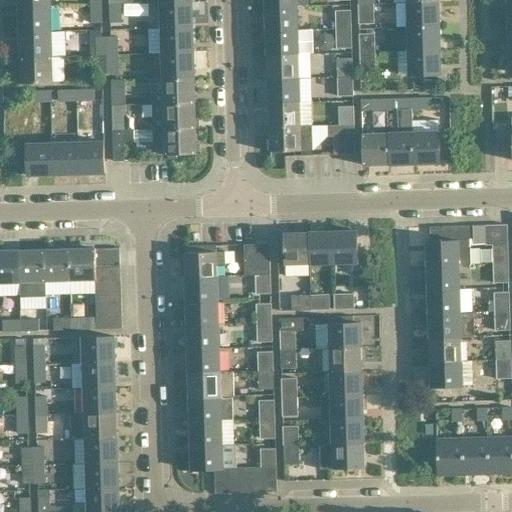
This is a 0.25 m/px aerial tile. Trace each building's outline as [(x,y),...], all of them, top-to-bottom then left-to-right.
[(193,27),(192,1),(161,2),(162,27),(193,27)] [(440,24),(439,1),(408,2),(409,25),(440,24)] [(374,22),(374,3),(359,4),(360,23),(374,22)] [(104,22),(103,4),(90,5),(91,23),(104,22)] [(52,30),(51,5),(20,6),(21,31),(52,30)] [(122,23),(121,5),(111,5),(112,23),(122,23)] [(299,29),(298,5),(267,6),(267,30),(299,29)] [(351,29),(351,10),(337,10),(337,29),(351,29)] [(440,48),(440,24),(409,25),(409,49),(440,48)] [(194,52),(193,27),(162,27),(162,53),(194,52)] [(299,29),(267,30),(268,54),(299,53),(310,53),(309,29),(299,29)] [(352,47),(351,29),(337,29),(338,48),(352,47)] [(53,55),(52,30),(21,31),(22,56),(53,55)] [(360,34),(361,52),(375,52),(374,33),(360,34)] [(119,53),(118,36),(107,37),(108,53),(119,53)] [(108,53),(107,37),(96,37),(97,54),(108,53)] [(441,72),(440,48),(409,49),(410,73),(441,72)] [(195,77),(194,52),(162,53),(163,77),(195,77)] [(375,71),(375,52),(361,52),(361,71),(375,71)] [(108,72),(108,53),(97,54),(97,72),(108,72)] [(120,72),(119,53),(108,53),(108,72),(120,72)] [(300,77),(299,53),(268,54),(269,78),(300,77)] [(53,81),(53,55),(22,56),(22,82),(53,81)] [(353,75),(352,58),(337,58),(338,76),(353,75)] [(353,95),(353,75),(338,76),(338,96),(353,95)] [(195,102),(195,77),(163,77),(163,92),(152,93),(153,103),(164,103),(195,102)] [(301,100),(300,77),(269,78),(270,101),(301,100)] [(124,103),(123,87),(112,87),(113,104),(124,103)] [(94,88),(76,89),(77,101),(95,101),(94,88)] [(77,101),(76,89),(59,90),(59,101),(77,101)] [(51,100),(50,90),(32,91),(32,101),(51,100)] [(413,109),(413,97),(395,98),(395,109),(413,109)] [(432,108),(432,97),(413,97),(413,109),(432,108)] [(388,98),(361,99),(362,110),(389,110),(388,98)] [(301,124),(301,100),(270,101),(270,125),(301,124)] [(196,127),(195,102),(164,103),(164,114),(153,115),(153,128),(196,127)] [(134,117),(124,113),(124,103),(113,104),(113,129),(124,129),(134,129),(134,117)] [(355,123),(355,105),(340,106),(340,123),(355,123)] [(356,153),(355,123),(340,123),(327,124),(328,136),(340,136),(341,153),(356,153)] [(314,149),(313,129),(313,124),(301,125),(301,124),(270,125),(271,150),(314,149)] [(197,153),(196,127),(153,128),(154,154),(167,153),(170,158),(177,158),(180,153),(197,153)] [(125,160),(124,141),(134,138),(134,129),(124,129),(113,129),(114,160),(125,160)] [(415,162),(414,131),(389,132),(390,163),(415,162)] [(439,131),(414,131),(415,162),(440,162),(439,131)] [(390,163),(389,132),(363,133),(364,164),(390,163)] [(105,172),(104,141),(78,142),(79,173),(105,172)] [(54,174),(52,142),(27,143),(28,175),(54,174)] [(79,173),(78,142),(52,142),(54,174),(79,173)] [(507,224),(486,224),(486,245),(494,245),(494,263),(509,262),(507,224)] [(357,230),(333,231),(334,262),(358,261),(357,230)] [(334,262),(333,231),(308,232),(309,263),(334,262)] [(309,263),(308,232),(284,233),(285,263),(309,263)] [(470,240),(428,241),(428,265),(459,264),(459,265),(471,265),(470,240)] [(270,274),(270,255),(269,243),(244,244),(245,274),(256,274),(270,274)] [(97,279),(97,267),(120,266),(119,247),(96,248),(83,248),(83,245),(71,245),(71,248),(70,248),(71,280),(95,279),(97,279)] [(218,275),(218,264),(225,264),(225,251),(216,251),(216,245),(201,245),(186,246),(186,263),(182,266),(182,274),(187,276),(187,277),(218,276),(218,275)] [(71,280),(70,248),(45,249),(46,280),(71,280)] [(46,280),(45,249),(20,250),(21,281),(21,296),(47,295),(46,280)] [(0,281),(21,281),(20,250),(0,250),(0,281)] [(509,282),(509,262),(494,263),(495,282),(509,282)] [(460,288),(459,265),(459,264),(428,265),(429,289),(460,288)] [(120,279),(120,266),(97,267),(97,279),(95,279),(120,279)] [(271,293),(270,274),(256,274),(257,293),(271,293)] [(219,300),(218,276),(187,277),(187,301),(219,300)] [(121,291),(120,279),(95,279),(96,291),(121,291)] [(461,312),(460,288),(429,289),(429,313),(461,312)] [(121,303),(121,291),(96,291),(96,303),(121,303)] [(510,310),(509,292),(494,292),(495,311),(510,310)] [(311,310),(311,294),(292,295),(292,310),(311,310)] [(330,294),(311,294),(311,310),(330,309),(330,294)] [(353,294),(334,294),(335,309),(354,308),(353,294)] [(220,324),(219,300),(187,301),(188,325),(220,324)] [(121,315),(121,303),(96,303),(96,315),(121,315)] [(272,322),(272,303),(257,303),(258,323),(272,322)] [(511,329),(510,310),(495,311),(496,330),(511,329)] [(461,337),(461,312),(429,313),(430,338),(461,337)] [(122,327),(121,315),(96,315),(97,317),(97,328),(122,327)] [(97,328),(97,317),(73,318),(73,329),(97,328)] [(280,318),(281,349),(296,349),(296,330),(304,330),(304,317),(280,318)] [(73,329),(73,318),(53,318),(53,329),(73,329)] [(22,330),(22,320),(3,320),(3,331),(22,330)] [(40,320),(22,320),(22,330),(40,330),(40,320)] [(273,341),(272,322),(258,323),(259,342),(273,341)] [(360,323),(329,324),(329,348),(361,347),(360,323)] [(220,348),(220,324),(188,325),(189,349),(220,348)] [(116,361),(115,336),(83,337),(84,362),(116,361)] [(462,361),(461,337),(430,338),(431,362),(462,361)] [(34,338),(35,360),(46,360),(46,338),(34,338)] [(496,340),(497,360),(511,359),(510,340),(496,340)] [(26,364),(26,345),(16,345),(16,365),(26,364)] [(361,371),(361,347),(329,348),(330,372),(361,371)] [(221,372),(220,348),(189,349),(190,373),(221,372)] [(297,368),(296,349),(281,349),(282,368),(297,368)] [(258,351),(259,370),(274,370),(274,351),(258,351)] [(511,378),(511,359),(497,360),(497,378),(511,378)] [(47,382),(46,360),(35,360),(35,382),(47,382)] [(116,386),(116,361),(84,362),(85,387),(116,386)] [(463,384),(462,361),(431,362),(431,385),(463,384)] [(27,382),(26,364),(16,365),(16,382),(27,382)] [(274,389),(274,370),(259,370),(259,389),(274,389)] [(233,371),(231,371),(221,372),(190,373),(190,397),(222,396),(234,395),(233,371)] [(362,395),(361,371),(330,372),(331,396),(362,395)] [(282,378),(283,397),(298,396),(297,378),(282,378)] [(117,412),(116,386),(85,387),(86,413),(117,412)] [(36,396),(36,414),(47,414),(46,395),(36,396)] [(363,419),(362,395),(331,396),(332,420),(363,419)] [(28,414),(28,396),(17,396),(18,415),(28,414)] [(223,420),(222,396),(190,397),(191,421),(223,420)] [(298,415),(298,396),(283,397),(283,415),(298,415)] [(260,400),(261,419),(275,419),(275,399),(260,400)] [(511,406),(503,407),(503,420),(511,419),(511,406)] [(489,420),(488,407),(477,407),(478,420),(489,420)] [(463,421),(462,409),(453,409),(453,421),(463,421)] [(86,413),(72,413),(73,438),(86,438),(118,437),(117,412),(86,413)] [(29,432),(28,414),(18,415),(18,433),(29,432)] [(47,432),(47,414),(36,414),(37,432),(47,432)] [(276,438),(275,419),(261,419),(261,438),(276,438)] [(364,442),(363,419),(332,420),(332,443),(364,442)] [(223,444),(223,420),(191,421),(192,445),(223,444)] [(299,444),(298,426),(284,426),(284,444),(299,444)] [(119,462),(118,437),(86,438),(87,463),(119,462)] [(511,472),(511,437),(488,438),(489,470),(490,470),(498,470),(498,473),(511,472)] [(489,470),(488,438),(463,439),(464,471),(465,471),(473,471),(473,473),(490,472),(490,470),(489,470)] [(464,471),(463,439),(438,440),(439,474),(440,474),(440,472),(448,471),(448,474),(465,473),(465,471),(464,471)] [(364,442),(332,443),(320,443),(321,468),(364,467),(364,442)] [(224,468),(223,444),(192,445),(193,469),(215,469),(224,468)] [(299,463),(299,445),(299,444),(284,444),(285,464),(299,463)] [(44,446),(34,447),(34,465),(45,464),(44,446)] [(34,465),(34,447),(22,447),(23,465),(34,465)] [(276,466),(276,448),(261,449),(261,467),(264,467),(276,466)] [(119,487),(119,462),(87,463),(88,488),(119,487)] [(45,474),(45,464),(34,465),(35,483),(46,482),(45,474)] [(35,483),(34,465),(23,465),(23,483),(35,483)] [(277,490),(276,466),(264,467),(264,491),(277,490)] [(240,492),(240,467),(228,468),(228,492),(240,492)] [(252,491),(252,467),(240,467),(240,492),(252,491)] [(264,491),(264,467),(261,467),(252,467),(252,491),(264,491)] [(228,492),(228,468),(224,468),(215,469),(216,492),(228,492)] [(120,511),(119,487),(88,488),(88,502),(75,502),(75,511),(120,511)] [(39,511),(68,511),(68,506),(51,506),(50,489),(38,489),(39,511)] [(20,497),(20,511),(32,511),(32,496),(20,497)]
